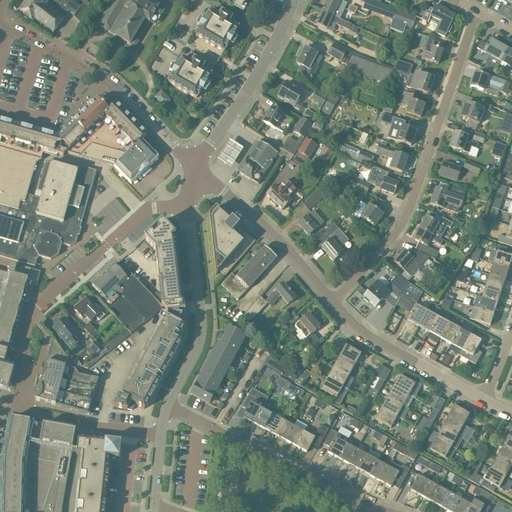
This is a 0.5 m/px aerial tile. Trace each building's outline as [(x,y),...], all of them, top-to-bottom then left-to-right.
[(66,17),(44,0),(26,0),(18,11),(32,22),(51,36),(66,17)] [(77,3),(72,0),(71,0),(68,1),(70,8),(72,9),(77,3)] [(112,0),(98,25),(115,35),(114,36),(130,45),(130,44),(135,47),(150,23),(112,0)] [(112,0),(150,23),(154,16),(159,20),(164,11),(159,8),(159,7),(146,0),(112,0)] [(333,0),(327,0),(322,12),(332,17),(332,16),(333,17),(333,16),(340,20),(344,10),(347,4),(339,0),(338,2),(333,0)] [(397,9),(371,0),(359,0),(357,7),(369,11),(375,13),(393,20),(393,19),(397,9)] [(511,0),(498,0),(498,1),(511,8),(511,0)] [(81,6),(75,15),(74,17),(80,22),(85,16),(84,16),(88,11),(87,10),(91,5),(86,1),(82,6),(81,6)] [(347,12),(355,15),(357,9),(350,5),(347,12)] [(429,21),(439,26),(436,34),(445,38),(447,33),(449,34),(452,27),(450,26),(454,17),(447,13),(448,10),(444,8),(443,11),(435,7),(429,21)] [(397,9),(393,19),(393,20),(390,29),(403,34),(406,27),(415,30),(414,34),(423,36),(429,22),(420,18),(397,9)] [(200,27),(196,36),(182,58),(178,66),(177,67),(173,64),(169,71),(173,74),(168,82),(176,87),(176,88),(182,91),(188,95),(188,94),(196,99),(201,91),(201,90),(205,92),(209,85),(205,83),(206,83),(210,74),(224,52),(228,44),(229,43),(233,46),(237,39),(233,36),(238,28),(232,24),(232,18),(231,18),(221,12),(219,17),(210,11),(205,19),(205,20),(201,18),(197,25),(200,27)] [(322,12),(316,25),(327,29),(333,32),(336,25),(349,31),(351,25),(342,20),(340,20),(333,16),(333,17),(332,16),(332,17),(322,12)] [(425,49),(422,60),(438,65),(443,51),(433,47),(435,41),(422,37),(419,47),(425,49)] [(382,52),(386,40),(381,38),(376,50),(382,52)] [(508,50),(490,40),(483,53),(492,58),(490,61),(489,60),(486,68),(498,73),(502,64),(501,63),(508,50)] [(353,54),(334,43),(327,55),(347,66),(353,54)] [(298,72),(311,79),(322,57),(317,55),(317,54),(304,48),(296,64),(301,66),(298,72)] [(501,63),(502,64),(511,68),(511,69),(511,72),(511,50),(510,49),(509,51),(508,50),(501,63)] [(353,54),(347,66),(345,69),(369,78),(377,64),(377,63),(353,54)] [(402,62),(400,68),(411,71),(413,66),(402,62)] [(377,63),(377,64),(369,78),(385,84),(393,69),(377,63)] [(471,87),(484,91),(486,84),(498,88),(494,101),(492,106),(502,109),(509,90),(504,89),(505,85),(500,83),(500,81),(495,79),(488,77),(489,77),(476,72),(471,87)] [(410,89),(428,95),(434,79),(415,73),(410,89)] [(286,82),(278,97),(294,107),(303,92),(286,82)] [(316,92),(327,99),(330,95),(318,88),(316,92)] [(327,99),(316,92),(311,99),(323,106),(327,99)] [(163,106),(169,101),(161,93),(155,98),(163,106)] [(405,94),(401,105),(408,107),(406,113),(420,118),(425,105),(417,103),(418,99),(419,99),(405,94)] [(79,157),(89,160),(91,160),(92,160),(102,163),(103,164),(113,166),(113,167),(114,167),(141,141),(147,135),(116,104),(109,111),(97,99),(73,123),(61,135),(61,137),(59,138),(58,138),(56,139),(55,136),(0,120),(0,149),(41,161),(44,151),(63,156),(66,153),(78,156),(78,157),(79,157)] [(331,101),(327,99),(323,106),(318,114),(323,117),(329,108),(327,107),(331,101)] [(460,118),(479,125),(483,112),(489,113),(489,115),(492,117),(495,109),(491,107),(478,101),(476,107),(465,103),(460,118)] [(381,111),(391,115),(394,108),(384,104),(381,111)] [(272,108),(263,123),(275,130),(275,129),(285,134),(293,121),(283,115),(272,108)] [(301,119),(294,132),(304,138),(311,125),(301,119)] [(416,132),(404,128),(406,122),(394,119),(388,139),(404,144),(404,145),(405,145),(406,145),(411,147),(416,132)] [(455,133),(450,148),(469,154),(471,148),(477,150),(478,145),(466,140),(467,137),(455,133)] [(483,144),(485,137),(475,134),(473,140),(483,144)] [(306,139),(298,153),(309,159),(317,146),(306,139)] [(218,159),(232,167),(243,148),(230,140),(218,159)] [(141,141),(114,167),(131,185),(143,173),(142,173),(146,169),(147,169),(158,158),(141,141)] [(252,150),(247,159),(256,165),(267,147),(258,141),(252,150)] [(491,155),(502,159),(506,146),(496,143),(491,155)] [(357,160),(360,153),(343,145),(340,152),(357,160)] [(324,146),(319,158),(329,162),(334,151),(324,146)] [(408,158),(395,154),(396,151),(378,146),(376,154),(389,158),(386,167),(390,168),(390,169),(402,173),(403,172),(404,172),(406,167),(405,167),(408,158)] [(256,165),(247,159),(246,158),(237,172),(251,180),(252,179),(258,184),(258,185),(278,153),(267,147),(256,165)] [(0,168),(32,178),(36,164),(41,161),(0,149),(0,168)] [(374,159),(360,153),(357,160),(371,166),(374,159)] [(0,257),(34,267),(36,258),(38,257),(51,260),(58,256),(62,244),(70,247),(76,244),(96,171),(79,166),(78,171),(63,167),(46,162),(38,192),(42,193),(41,199),(30,196),(27,195),(25,203),(15,200),(12,209),(0,205),(0,257)] [(79,166),(65,162),(63,167),(78,171),(79,166)] [(481,168),(466,162),(464,168),(478,174),(481,168)] [(445,163),(440,176),(457,182),(461,169),(445,163)] [(0,180),(29,189),(32,178),(0,168),(0,180)] [(510,176),(503,174),(499,185),(506,188),(510,176)] [(399,184),(384,179),(374,176),(372,182),(381,186),(380,190),(395,196),(399,184)] [(0,205),(12,209),(15,200),(25,203),(27,195),(29,189),(0,180),(0,205)] [(272,201),(270,202),(275,206),(276,205),(282,211),(291,202),(287,198),(295,190),(286,181),(278,190),(275,186),(266,195),(272,201)] [(360,182),(357,188),(356,189),(367,194),(371,187),(360,182)] [(436,190),(430,205),(442,209),(444,203),(460,209),(465,194),(449,188),(447,194),(436,190)] [(318,192),(304,205),(309,210),(323,198),(318,192)] [(369,205),(361,217),(375,227),(383,215),(375,209),(378,204),(369,197),(365,202),(369,205)] [(231,220),(216,207),(209,216),(216,276),(219,271),(225,277),(256,242),(239,227),(240,226),(232,219),(231,220)] [(298,225),(309,237),(317,229),(324,223),(317,215),(313,211),(307,217),(298,225)] [(488,220),(496,222),(498,214),(491,212),(488,220)] [(420,228),(433,235),(439,224),(426,217),(420,228)] [(442,218),(440,223),(450,229),(452,224),(442,218)] [(175,236),(162,222),(144,239),(155,251),(162,306),(169,313),(179,314),(178,312),(184,311),(177,259),(173,259),(172,252),(176,251),(175,236)] [(334,223),(324,231),(330,238),(339,230),(334,223)] [(485,236),(491,238),(494,228),(488,226),(485,236)] [(511,227),(509,227),(506,238),(500,236),(498,243),(511,247),(511,227)] [(420,228),(414,240),(427,247),(430,241),(441,248),(443,242),(433,235),(420,228)] [(321,248),(334,263),(337,260),(341,263),(349,257),(345,253),(344,254),(331,239),(321,248)] [(493,264),(509,269),(511,259),(511,256),(505,255),(507,249),(499,246),(497,252),(493,264)] [(259,247),(252,255),(255,258),(236,278),(231,274),(221,285),(238,300),(248,289),(248,290),(261,275),(271,265),(272,266),(277,259),(264,247),(262,250),(259,247)] [(429,247),(424,255),(434,261),(439,254),(429,248),(429,247)] [(405,252),(395,263),(403,270),(410,262),(419,270),(426,263),(416,254),(412,259),(405,252)] [(489,275),(505,280),(509,269),(493,264),(489,275)] [(0,384),(9,387),(14,369),(12,367),(13,366),(13,363),(10,356),(7,356),(22,301),(29,303),(37,275),(34,270),(16,265),(16,268),(10,266),(8,273),(0,271),(0,384)] [(107,272),(120,286),(128,279),(122,274),(114,265),(107,272)] [(458,278),(466,280),(469,269),(464,267),(462,274),(460,273),(458,278)] [(100,294),(96,298),(95,297),(130,334),(141,326),(163,308),(139,282),(126,269),(125,269),(126,270),(122,274),(128,279),(120,286),(107,272),(99,279),(113,293),(106,300),(100,294)] [(408,283),(398,274),(387,286),(400,298),(408,283)] [(486,287),(502,292),(505,280),(489,275),(486,287)] [(92,286),(100,294),(106,300),(113,293),(99,279),(92,286)] [(440,280),(437,281),(435,284),(441,288),(444,283),(440,280)] [(377,282),(364,297),(365,298),(364,299),(368,303),(370,302),(375,307),(382,299),(384,301),(390,294),(377,282)] [(412,286),(409,283),(400,298),(410,303),(411,301),(416,304),(423,293),(412,286)] [(266,302),(271,307),(279,297),(279,298),(281,296),(288,305),(295,299),(294,297),(289,291),(283,284),(276,290),(266,302)] [(357,289),(363,294),(366,291),(360,286),(357,289)] [(482,298),(498,303),(502,292),(486,287),(482,298)] [(482,298),(479,306),(476,305),(475,309),(494,315),(498,303),(482,298)] [(74,311),(82,319),(85,316),(91,322),(95,317),(99,321),(105,316),(95,306),(93,307),(85,300),(79,306),(77,305),(75,307),(75,309),(74,311)] [(260,310),(254,305),(241,319),(247,324),(260,310)] [(407,321),(418,327),(427,311),(415,305),(411,314),(408,319),(407,321)] [(494,315),(475,309),(474,308),(470,320),(474,321),(490,326),(494,315)] [(427,311),(418,327),(429,333),(438,317),(427,311)] [(179,314),(169,313),(166,318),(162,315),(159,321),(163,323),(152,344),(123,397),(119,395),(113,406),(127,410),(131,403),(144,410),(149,401),(150,401),(156,391),(155,391),(181,342),(177,341),(184,327),(178,324),(182,315),(179,314)] [(311,356),(313,354),(321,344),(312,334),(320,328),(309,315),(295,326),(310,344),(306,349),(311,356)] [(440,339),(449,323),(438,317),(429,333),(440,339)] [(65,318),(53,328),(66,344),(66,343),(71,350),(79,344),(80,345),(83,343),(76,335),(78,334),(65,318)] [(400,333),(407,320),(402,318),(395,330),(400,333)] [(451,345),(459,329),(449,323),(440,339),(451,345)] [(89,324),(84,328),(83,329),(92,337),(97,333),(89,324)] [(245,337),(227,327),(222,337),(240,347),(245,337)] [(459,356),(470,335),(459,329),(451,345),(462,351),(459,356)] [(482,341),(470,335),(459,356),(476,365),(482,354),(476,351),(482,341)] [(222,337),(220,336),(217,342),(219,343),(217,347),(235,356),(240,347),(222,337)] [(46,364),(55,367),(77,372),(53,337),(46,364)] [(96,342),(89,349),(96,355),(81,367),(87,369),(101,358),(107,353),(96,342)] [(346,346),(340,357),(355,366),(361,355),(346,346)] [(419,352),(425,355),(428,349),(422,346),(419,352)] [(235,356),(217,347),(212,356),(230,366),(235,356)] [(230,366),(212,356),(207,366),(225,375),(230,366)] [(280,376),(280,375),(283,370),(269,356),(263,366),(280,376)] [(355,366),(340,357),(334,368),(349,377),(355,366)] [(442,363),(447,366),(450,361),(444,358),(442,363)] [(321,361),(317,359),(311,365),(317,368),(321,361)] [(78,375),(77,372),(55,367),(46,364),(36,401),(89,415),(98,380),(78,375)] [(225,375),(207,366),(202,375),(219,385),(225,375)] [(349,377),(334,368),(327,379),(343,387),(349,377)] [(301,376),(306,380),(311,374),(306,370),(301,376)] [(219,385),(202,375),(197,385),(214,394),(219,385)] [(415,384),(400,376),(394,387),(409,396),(414,399),(422,386),(416,383),(415,384)] [(349,391),(343,387),(327,379),(324,385),(323,384),(320,389),(336,398),(334,403),(340,406),(348,391),(349,391)] [(297,396),(300,390),(297,388),(296,388),(290,384),(286,390),(297,396)] [(214,395),(197,385),(191,395),(209,404),(214,395)] [(409,396),(394,387),(388,398),(403,407),(409,396)] [(243,418),(254,424),(262,409),(265,404),(249,395),(242,408),(247,411),(243,418)] [(403,407),(388,398),(382,409),(397,418),(403,407)] [(428,406),(434,409),(439,412),(445,401),(440,398),(436,406),(430,403),(428,406)] [(463,426),(469,429),(464,426),(470,415),(454,406),(448,417),(463,426)] [(262,409),(254,424),(265,430),(273,415),(262,409)] [(397,418),(382,409),(376,420),(391,429),(397,418)] [(433,423),(439,412),(434,410),(428,420),(433,423)] [(273,415),(265,430),(275,436),(283,421),(273,415)] [(469,429),(463,426),(448,417),(442,428),(457,437),(463,440),(469,429)] [(3,483),(2,511),(61,511),(62,507),(76,430),(12,418),(3,463),(3,483)] [(286,441),(294,427),(283,421),(275,436),(286,441)] [(422,431),(427,434),(427,433),(433,423),(428,421),(422,431)] [(321,426),(315,436),(323,441),(328,430),(321,426)] [(294,427),(286,441),(296,447),(304,432),(294,427)] [(342,427),(339,433),(350,438),(353,432),(342,427)] [(463,440),(457,437),(442,428),(436,439),(451,448),(457,451),(457,450),(456,450),(462,439),(463,440)] [(346,444),(349,439),(332,430),(324,444),(330,448),(327,453),(338,459),(346,444)] [(304,432),(296,447),(307,453),(315,438),(304,432)] [(502,448),(511,452),(511,437),(511,438),(508,436),(502,448)] [(121,443),(78,439),(76,455),(93,456),(90,485),(88,485),(84,511),(103,511),(110,458),(119,459),(121,443)] [(457,451),(451,448),(436,439),(430,450),(450,461),(456,450),(457,451)] [(487,442),(483,451),(488,453),(492,445),(487,442)] [(346,444),(338,459),(349,465),(357,450),(346,444)] [(408,449),(400,445),(397,452),(404,456),(408,449)] [(511,466),(511,452),(502,448),(496,458),(511,467),(511,466)] [(357,450),(349,465),(359,471),(367,456),(357,450)] [(487,453),(483,451),(479,458),(483,461),(487,453)] [(367,456),(359,471),(370,476),(378,462),(367,456)] [(511,467),(496,458),(490,469),(509,480),(511,473),(511,467)] [(378,462),(370,476),(380,482),(388,468),(378,462)] [(388,468),(380,482),(391,488),(397,477),(404,481),(410,469),(403,466),(402,468),(391,462),(388,468)] [(434,473),(438,466),(430,462),(427,468),(434,473)] [(477,462),(471,472),(476,475),(482,465),(477,462)] [(509,480),(490,469),(484,480),(485,481),(482,487),(492,492),(496,487),(503,491),(509,480)] [(459,478),(451,473),(448,477),(453,480),(451,482),(455,484),(459,478)] [(429,482),(418,476),(410,491),(421,497),(429,482)] [(429,482),(421,497),(431,502),(439,488),(429,482)] [(439,488),(431,502),(442,508),(450,494),(439,488)] [(450,494),(442,508),(448,511),(453,511),(460,499),(450,494)] [(460,499),(453,511),(467,511),(471,505),(460,499)] [(474,500),(471,505),(467,511),(488,511),(491,508),(485,505),(484,506),(474,500)]
